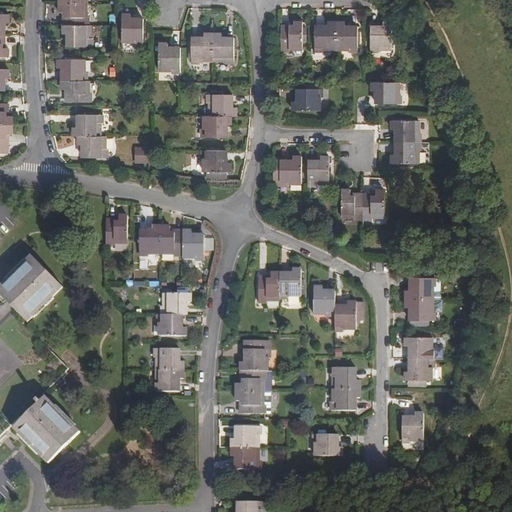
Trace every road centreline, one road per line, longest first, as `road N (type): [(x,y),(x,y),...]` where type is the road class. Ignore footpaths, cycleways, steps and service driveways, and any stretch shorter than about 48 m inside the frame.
road 1 (residential): [(238,221),(379,296),(377,464),(401,479)]
road 2 (residential): [(208,508),(209,355),(238,221)]
road 3 (residential): [(238,221),(125,190),(41,180)]
road 4 (residential): [(41,180),(37,0)]
road 5 (residential): [(251,1),(261,132)]
road 6 (residential): [(359,162),(358,133),(261,132)]
